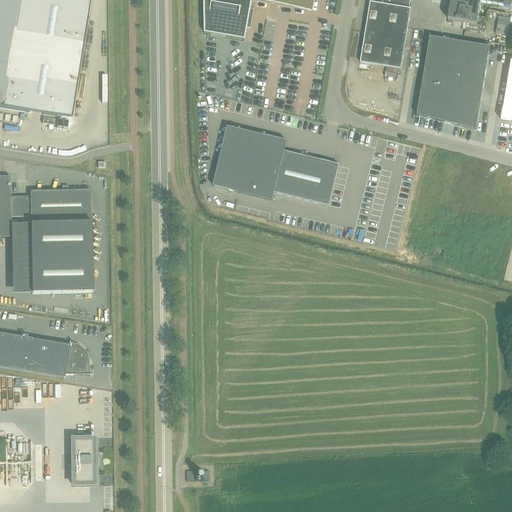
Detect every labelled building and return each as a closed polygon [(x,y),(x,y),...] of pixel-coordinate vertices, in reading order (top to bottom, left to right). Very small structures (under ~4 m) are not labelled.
[(90,0),(88,0),(0,0),(0,108),(71,120),(90,0)] [(245,41),(248,28),(251,9),(252,0),(312,11),(313,0),(203,0),(205,34),(245,41)] [(372,0),(372,3),(371,2),(361,62),(401,69),(411,9),(409,9),(410,0),(372,0)] [(511,7),(511,0),(451,0),(449,19),(454,20),(463,22),(461,28),(480,31),(481,24),(477,24),(481,2),(511,8),(511,7)] [(509,23),(498,21),(496,30),(507,32),(509,23)] [(430,37),(417,116),(476,131),(490,47),(430,37)] [(511,61),(501,121),(511,122),(511,61)] [(43,118),(42,125),(54,127),(55,120),(43,118)] [(69,132),(70,123),(57,121),(56,130),(69,132)] [(275,139),(228,128),(213,187),(237,193),(272,201),(274,193),(329,207),(339,166),(284,152),(287,142),(275,139)] [(511,191),(432,171),(410,259),(496,280),(511,216),(511,191)] [(0,177),(0,242),(1,242),(1,238),(11,238),(11,218),(30,217),(30,223),(32,223),(32,224),(30,224),(31,295),(92,293),(91,223),(89,223),(89,222),(91,222),(90,191),(30,192),(30,197),(10,197),(10,177),(0,177)] [(69,346),(0,334),(0,367),(64,378),(64,375),(73,375),(90,378),(90,375),(93,375),(90,375),(90,370),(89,362),(87,354),(85,351),(82,348),(78,345),(74,344),(70,343),(70,340),(69,346)] [(67,458),(67,466),(72,466),(72,486),(85,485),(94,485),(94,466),(99,466),(98,458),(94,458),(94,440),(81,440),(72,440),(72,458),(67,458)] [(209,471),(186,471),(186,482),(209,481),(209,471)]
